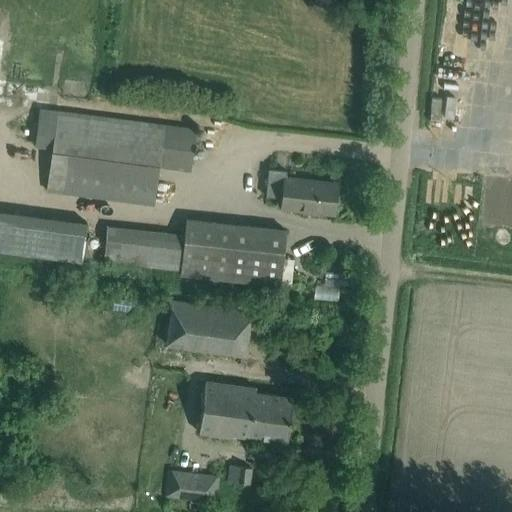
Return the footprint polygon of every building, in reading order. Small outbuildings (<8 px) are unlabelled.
[(47,188),(152,204),(158,166),(190,170),(195,129),(57,111),(47,188)] [(333,213),(336,183),(285,178),(286,171),(268,169),(265,197),(282,198),(281,208),(333,213)] [(87,223),(0,210),(0,251),(81,263),(87,223)] [(185,219),(183,237),(180,270),(179,274),(279,285),(284,229),(185,219)] [(180,270),(183,237),(106,228),(102,261),(180,270)] [(246,356),(252,311),(172,300),(171,308),(166,345),(182,347),(246,356)] [(134,422),(90,417),(85,456),(163,465),(168,425),(184,427),(190,373),(140,367),(134,422)] [(255,388),(204,381),(198,432),(231,437),(232,434),(286,441),(292,397),(254,392),(255,388)] [(250,484),(252,468),(229,465),(227,482),(250,484)] [(168,471),(165,496),(214,502),(217,477),(168,471)]
